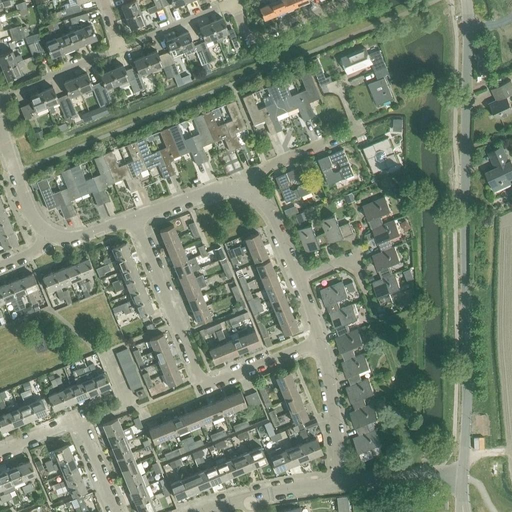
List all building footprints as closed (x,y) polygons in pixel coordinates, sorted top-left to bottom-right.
[(0,9),(3,8),(3,7),(11,4),(9,0),(7,0),(1,2),(0,2),(0,9)] [(134,0),(121,6),(126,17),(140,11),(135,0),(134,0)] [(268,0),(270,3),(269,4),(274,15),(285,11),(280,0),(278,0),(275,1),(274,0),(268,0)] [(296,6),(293,0),(280,0),(285,11),(296,6)] [(39,4),(43,21),(49,19),(45,3),(39,4)] [(56,18),(61,16),(73,12),(80,11),(77,4),(71,6),(72,7),(59,11),(55,12),(56,18)] [(258,8),(263,20),(274,15),(269,4),(258,8)] [(156,5),(147,9),(149,14),(158,11),(157,8),(156,5)] [(145,22),(140,11),(126,17),(130,28),(145,22)] [(87,13),(75,16),(77,22),(88,18),(87,13)] [(221,18),(210,22),(218,42),(222,41),(223,38),(222,35),(227,33),(221,18)] [(207,47),(218,42),(210,22),(199,27),(205,42),(199,44),(207,63),(213,60),(207,47)] [(90,24),(79,28),(85,43),(96,39),(90,24)] [(12,41),(24,37),(21,28),(21,25),(8,29),(12,41)] [(74,48),(85,43),(79,28),(68,33),(74,48)] [(187,32),(176,36),(182,51),(183,51),(185,56),(195,51),(201,65),(207,63),(199,44),(193,46),(187,32)] [(63,53),(74,48),(68,33),(57,37),(63,53)] [(24,37),(27,44),(33,42),(39,39),(37,34),(29,36),(24,37)] [(171,55),(182,51),(176,36),(165,41),(171,55)] [(51,57),(63,53),(57,37),(45,42),(51,57)] [(235,51),(240,49),(235,38),(230,40),(235,51)] [(39,39),(33,42),(38,53),(44,51),(39,39)] [(32,56),(38,53),(33,42),(27,44),(32,56)] [(366,49),(343,58),(348,72),(371,63),(374,71),(386,66),(383,60),(379,50),(368,55),(366,49)] [(0,55),(0,63),(2,68),(17,62),(12,51),(0,55)] [(156,51),(145,56),(151,70),(162,66),(156,51)] [(145,88),(139,75),(151,70),(145,56),(133,60),(136,67),(130,69),(139,90),(145,88)] [(317,58),(310,61),(320,86),(332,81),(330,75),(325,77),(317,58)] [(7,79),(22,73),(19,67),(25,65),(23,60),(17,62),(2,68),(7,79)] [(174,63),(168,65),(173,76),(178,74),(174,63)] [(122,65),(111,69),(117,84),(128,80),(133,93),(139,90),(130,69),(124,71),(122,65)] [(167,79),(173,76),(168,65),(162,67),(167,79)] [(378,80),(369,84),(377,105),(393,98),(384,76),(389,74),(386,66),(374,71),(378,80)] [(105,89),(117,84),(111,69),(99,74),(105,89)] [(305,89),(298,92),(308,118),(314,116),(308,102),(319,97),(308,70),(298,73),(305,89)] [(86,73),(74,77),(80,92),(92,88),(91,85),(86,73)] [(189,75),(180,79),(182,84),(191,80),(189,75)] [(74,77),(63,82),(69,97),(80,92),(74,77)] [(284,79),(274,83),(286,111),(297,107),(303,120),(308,118),(298,92),(290,95),(284,79)] [(511,83),(511,80),(495,87),(500,98),(489,103),(496,119),(511,111),(511,83)] [(102,81),(97,83),(105,104),(111,102),(102,81)] [(100,106),(105,104),(97,83),(91,85),(100,106)] [(272,103),(264,106),(275,132),(281,129),(275,116),(286,111),(274,83),(265,87),(272,103)] [(52,87),(41,91),(47,106),(50,114),(55,111),(52,104),(58,102),(52,87)] [(29,113),(47,106),(41,91),(29,96),(31,101),(25,104),(29,113)] [(270,134),(275,132),(264,106),(257,109),(250,93),(241,97),(253,125),(264,120),(270,134)] [(235,133),(245,128),(234,101),(225,105),(231,120),(224,123),(234,149),(240,146),(235,133)] [(77,116),(72,104),(67,106),(71,118),(77,116)] [(66,120),(71,118),(67,106),(61,109),(66,120)] [(210,110),(201,114),(212,142),(223,137),(229,151),(234,149),(224,123),(217,126),(210,110)] [(89,112),(82,115),(85,122),(92,119),(89,112)] [(201,146),(212,142),(201,114),(192,118),(198,133),(191,137),(201,162),(207,160),(201,146)] [(177,124),(168,127),(179,155),(190,151),(196,164),(201,162),(191,137),(184,140),(177,124)] [(168,160),(179,155),(168,127),(159,131),(165,147),(158,150),(168,176),(174,173),(168,160)] [(42,130),(34,133),(36,139),(44,137),(42,130)] [(144,137),(135,141),(146,168),(157,164),(163,178),(168,176),(158,150),(151,153),(144,137)] [(388,137),(363,148),(372,172),(398,162),(388,137)] [(135,173),(146,168),(135,141),(126,145),(132,161),(124,164),(135,190),(141,187),(135,173)] [(511,164),(510,161),(509,162),(502,147),(491,152),(498,167),(486,173),(491,183),(493,183),(496,190),(510,183),(508,179),(511,177),(511,173),(510,169),(511,168),(511,164)] [(343,149),(318,160),(328,185),(354,174),(343,149)] [(111,151),(102,155),(113,182),(124,178),(129,192),(135,190),(124,164),(118,167),(111,151)] [(99,174),(92,177),(103,203),(108,201),(102,187),(113,182),(102,155),(93,159),(99,174)] [(103,203),(92,177),(85,180),(78,165),(69,168),(80,196),(91,191),(97,205),(103,203)] [(301,167),(276,177),(286,202),(311,192),(301,167)] [(59,191),(65,204),(70,216),(75,214),(69,200),(80,196),(69,168),(60,172),(66,188),(59,191)] [(70,216),(65,204),(59,191),(52,194),(45,178),(35,182),(38,188),(47,210),(58,205),(64,219),(70,216)] [(384,196),(362,205),(372,229),(383,224),(379,215),(390,210),(384,196)] [(310,218),(307,210),(295,215),(299,223),(310,218)] [(320,220),(325,231),(330,243),(353,233),(349,222),(339,226),(334,214),(320,220)] [(394,219),(383,224),(372,229),(381,251),(381,252),(392,247),(389,238),(400,233),(394,219)] [(0,235),(11,231),(7,220),(0,222),(0,235)] [(188,225),(191,231),(196,229),(193,222),(188,225)] [(325,231),(316,235),(311,224),(297,230),(307,252),(330,243),(325,231)] [(173,225),(159,230),(164,242),(178,237),(173,225)] [(194,239),(199,237),(196,229),(191,231),(194,239)] [(11,231),(0,235),(0,241),(0,242),(3,248),(16,243),(11,231)] [(242,253),(249,251),(249,250),(262,244),(258,233),(244,238),(247,245),(240,248),(242,253)] [(164,242),(169,254),(182,248),(178,237),(164,242)] [(111,249),(116,260),(130,254),(125,243),(111,249)] [(249,250),(249,251),(253,262),(267,256),(262,244),(249,250)] [(197,248),(200,254),(206,252),(203,245),(197,248)] [(221,246),(214,249),(219,260),(224,258),(225,257),(221,248),(221,246)] [(371,255),(381,278),(392,274),(392,273),(389,264),(400,260),(394,246),(392,247),(381,252),(381,251),(371,255)] [(173,265),(187,260),(182,248),(169,254),(173,265)] [(235,256),(232,249),(227,251),(229,258),(235,256)] [(203,262),(209,260),(206,252),(200,254),(203,262)] [(121,271),(135,265),(130,254),(116,260),(121,271)] [(238,263),(235,256),(229,258),(232,265),(238,263)] [(173,265),(178,277),(192,271),(199,268),(194,257),(173,265)] [(219,260),(224,271),(229,269),(227,262),(224,258),(219,260)] [(75,263),(81,277),(82,277),(93,272),(87,259),(75,263)] [(255,266),(260,277),(274,271),(269,260),(255,266)] [(87,289),(84,283),(82,277),(81,277),(75,263),(65,268),(70,282),(77,279),(82,291),(83,291),(86,297),(89,295),(87,289)] [(139,276),(135,265),(121,271),(125,282),(139,276)] [(102,266),(96,268),(99,276),(105,273),(102,266)] [(60,286),(70,282),(65,268),(53,273),(64,299),(65,299),(67,304),(72,303),(67,290),(63,292),(60,286)] [(227,279),(232,276),(229,269),(224,271),(227,279)] [(178,277),(183,288),(204,280),(202,275),(195,278),(192,271),(178,277)] [(259,282),(261,281),(264,289),(278,283),(274,271),(260,277),(252,281),(254,286),(259,284),(259,282)] [(60,300),(64,299),(53,273),(42,277),(48,291),(55,288),(60,300)] [(392,301),(388,291),(400,287),(394,273),(392,273),(392,274),(381,278),(372,282),(381,305),(392,301)] [(37,288),(31,274),(20,278),(26,292),(31,304),(35,303),(30,290),(37,288)] [(130,293),(144,288),(139,276),(125,282),(120,284),(114,287),(116,292),(127,287),(130,293)] [(238,278),(241,285),(247,283),(244,276),(238,278)] [(20,278),(9,283),(20,309),(25,307),(20,295),(26,292),(20,278)] [(188,300),(201,294),(199,288),(206,285),(204,280),(183,288),(188,300)] [(346,284),(349,291),(357,288),(353,280),(346,284)] [(320,290),(329,313),(340,309),(340,308),(337,299),(348,295),(342,281),(320,290)] [(15,311),(20,309),(9,283),(0,286),(0,292),(4,301),(10,299),(15,311)] [(245,297),(251,294),(247,283),(241,285),(245,297)] [(283,294),(278,283),(264,289),(269,300),(283,294)] [(231,288),(233,294),(239,292),(236,285),(231,288)] [(114,313),(123,310),(122,309),(148,299),(144,288),(130,293),(132,300),(112,308),(114,313)] [(236,302),(242,299),(239,292),(233,294),(236,302)] [(188,300),(192,311),(206,306),(201,294),(188,300)] [(245,297),(250,308),(260,304),(258,297),(253,299),(251,294),(245,297)] [(269,300),(274,311),(288,306),(283,294),(269,300)] [(139,316),(153,310),(148,299),(122,309),(123,310),(125,314),(137,310),(139,316)] [(197,323),(211,317),(208,311),(214,309),(211,304),(206,306),(192,311),(197,323)] [(263,310),(260,304),(250,308),(255,319),(260,317),(259,313),(263,310)] [(357,318),(351,304),(340,308),(340,309),(329,313),(338,336),(350,332),(350,331),(346,322),(357,318)] [(279,323),(292,317),(288,306),(274,311),(279,323)] [(247,312),(235,317),(237,322),(249,317),(247,312)] [(240,328),(237,322),(235,317),(229,320),(230,325),(232,324),(234,330),(240,328)] [(255,319),(259,331),(265,328),(262,322),(260,317),(255,319)] [(297,329),(292,317),(279,323),(283,334),(297,329)] [(219,324),(212,326),(215,332),(221,329),(219,324)] [(208,335),(215,332),(212,326),(205,329),(208,335)] [(266,348),(272,346),(268,336),(265,328),(259,331),(262,338),(266,348)] [(335,337),(344,361),(350,358),(356,356),(355,356),(352,347),(363,342),(357,328),(350,331),(350,332),(338,336),(335,337)] [(237,354),(248,349),(242,335),(243,335),(241,330),(236,332),(238,337),(231,340),(237,354)] [(248,349),(260,344),(254,330),(243,335),(242,335),(248,349)] [(154,351),(167,346),(163,334),(149,339),(154,351)] [(231,340),(220,344),(226,359),(237,354),(231,340)] [(214,363),(226,359),(220,344),(208,349),(214,363)] [(172,357),(167,346),(154,351),(147,354),(148,357),(146,358),(147,360),(156,357),(158,363),(172,357)] [(117,359),(129,354),(126,349),(115,353),(117,359)] [(133,352),(136,359),(141,356),(138,349),(133,352)] [(369,367),(364,353),(355,356),(356,356),(350,358),(344,361),(341,362),(350,385),(362,380),(358,371),(369,367)] [(120,364),(131,360),(130,358),(129,354),(117,359),(119,363),(120,364)] [(138,365),(144,363),(141,356),(136,359),(138,365)] [(158,363),(163,374),(177,368),(172,357),(158,363)] [(122,370),(133,365),(131,360),(120,364),(122,370)] [(98,391),(109,386),(104,373),(97,375),(92,363),(87,365),(90,372),(98,391)] [(122,370),(123,373),(124,375),(136,371),(134,368),(133,365),(122,370)] [(76,370),(81,382),(87,396),(98,391),(90,372),(83,374),(81,368),(76,370)] [(168,386),(182,380),(177,368),(163,374),(168,386)] [(87,396),(81,382),(76,370),(72,371),(77,384),(70,386),(76,400),(87,396)] [(127,381),(138,376),(136,371),(124,375),(127,381)] [(280,389),(294,383),(289,371),(275,377),(280,389)] [(142,374),(145,381),(151,379),(148,372),(142,374)] [(140,382),(138,376),(127,381),(129,386),(140,382)] [(60,377),(54,379),(57,386),(63,383),(60,377)] [(345,386),(355,409),(355,410),(366,405),(363,396),(374,392),(368,378),(362,380),(350,385),(345,386)] [(148,388),(154,386),(151,379),(145,381),(148,388)] [(140,382),(129,386),(131,392),(135,391),(142,387),(140,382)] [(280,389),(285,400),(298,394),(294,383),(280,389)] [(70,386),(59,391),(65,405),(76,400),(70,386)] [(143,387),(135,391),(138,398),(146,395),(143,387)] [(264,387),(259,390),(261,396),(267,394),(264,387)] [(30,389),(24,392),(35,417),(46,412),(40,399),(35,401),(30,389)] [(48,396),(53,410),(65,405),(59,391),(48,396)] [(228,396),(234,410),(246,405),(240,391),(228,396)] [(18,408),(24,422),(35,417),(24,392),(20,393),(25,405),(18,408)] [(255,392),(250,394),(255,405),(260,403),(255,392)] [(244,396),(249,408),(255,405),(250,394),(244,396)] [(264,402),(266,408),(272,406),(269,400),(267,394),(261,396),(264,402)] [(285,400),(289,411),(303,406),(298,394),(285,400)] [(228,396),(217,401),(222,415),(234,410),(228,396)] [(205,406),(211,420),(222,415),(217,401),(205,406)] [(376,428),(372,419),(378,417),(372,403),(366,405),(355,410),(355,409),(349,412),(359,435),(370,431),(370,430),(375,428),(376,428)] [(199,424),(211,420),(205,406),(193,410),(199,424)] [(266,408),(271,419),(276,417),(272,406),(266,408)] [(308,417),(303,406),(289,411),(294,423),(308,417)] [(12,426),(24,422),(18,408),(6,413),(12,426)] [(193,410),(182,415),(187,429),(199,424),(193,410)] [(0,429),(1,431),(12,426),(6,413),(0,415),(0,429)] [(176,434),(187,429),(182,415),(170,420),(176,434)] [(276,417),(271,419),(274,426),(279,424),(276,417)] [(106,436),(121,430),(116,418),(102,424),(106,436)] [(315,418),(304,423),(306,429),(317,424),(315,418)] [(170,420),(159,425),(164,438),(176,434),(170,420)] [(247,420),(239,423),(241,429),(249,426),(247,420)] [(267,423),(264,424),(269,437),(270,436),(274,435),(269,422),(267,423)] [(235,432),(241,429),(239,423),(233,426),(235,432)] [(299,431),(304,443),(310,458),(322,453),(316,438),(310,440),(308,436),(307,437),(302,423),(297,425),(300,431),(299,431)] [(152,443),(164,438),(159,425),(147,429),(152,443)] [(121,430),(106,436),(111,447),(126,441),(133,438),(129,427),(121,430)] [(381,442),(375,428),(370,430),(370,431),(359,435),(352,438),(362,461),(373,457),(369,447),(381,442)] [(224,430),(216,433),(218,438),(226,435),(224,430)] [(201,439),(193,442),(195,448),(203,444),(201,439)] [(111,447),(116,459),(131,452),(126,441),(111,447)] [(299,462),(310,458),(304,443),(293,447),(299,462)] [(53,451),(58,462),(72,456),(67,445),(53,451)] [(183,446),(170,452),(172,457),(185,452),(183,446)] [(261,446),(249,451),(255,466),(267,461),(261,446)] [(268,452),(270,456),(276,472),(288,467),(280,447),(268,452)] [(280,447),(288,467),(299,462),(293,447),(282,452),(280,447)] [(244,471),(255,466),(249,451),(238,456),(244,471)] [(120,470),(135,464),(131,452),(116,459),(120,470)] [(55,470),(60,468),(62,473),(76,468),(72,456),(58,462),(53,464),(47,467),(44,468),(41,470),(43,474),(55,469),(55,470)] [(238,456),(226,460),(232,475),(244,471),(238,456)] [(38,471),(41,470),(44,468),(40,460),(34,462),(37,471),(38,471)] [(215,465),(221,480),(232,475),(226,460),(215,465)] [(29,461),(18,465),(23,479),(35,475),(29,461)] [(120,470),(125,481),(140,475),(135,464),(120,470)] [(12,484),(23,479),(18,465),(7,470),(12,484)] [(215,465),(204,470),(210,484),(221,480),(215,465)] [(54,485),(55,489),(81,478),(76,468),(62,473),(65,480),(54,485)] [(7,470),(0,472),(0,485),(1,489),(12,484),(7,470)] [(199,489),(210,484),(204,470),(192,474),(199,489)] [(192,474),(181,479),(187,494),(199,489),(192,474)] [(130,492),(145,486),(140,475),(125,481),(130,492)] [(72,496),(86,490),(81,478),(55,489),(56,491),(55,491),(56,495),(69,489),(72,496)] [(176,499),(187,494),(181,479),(169,484),(176,499)] [(149,497),(145,486),(130,492),(134,504),(149,497)] [(137,511),(146,511),(154,509),(149,497),(134,504),(137,511)]
